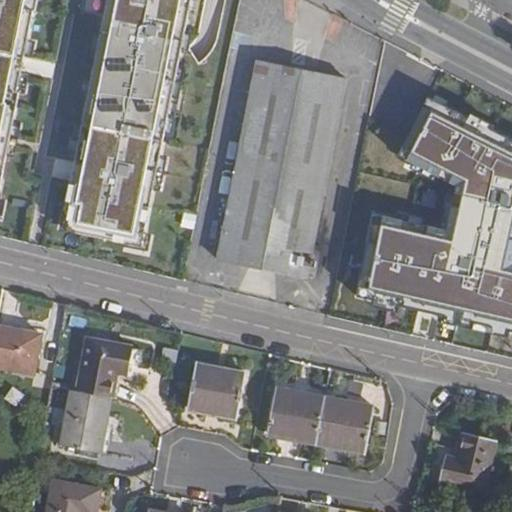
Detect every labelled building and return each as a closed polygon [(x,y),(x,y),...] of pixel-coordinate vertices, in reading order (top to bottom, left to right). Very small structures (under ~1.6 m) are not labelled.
[(37,0),(0,0),(0,181),(19,92),(17,92),(34,11),(36,11),(37,0)] [(191,0),(107,0),(65,215),(70,216),(68,229),(144,244),(191,0)] [(314,248),(347,79),(303,71),(259,62),(220,260),(308,276),(309,273),(314,274),(320,249),(314,248)] [(511,140),(429,99),(400,157),(457,186),(448,230),(374,215),(358,297),(511,333),(511,140)] [(45,333),(0,325),(0,366),(37,373),(45,333)] [(133,347),(88,339),(77,392),(112,398),(113,398),(118,373),(128,375),(133,347)] [(238,417),(246,374),(197,365),(189,409),(238,417)] [(277,390),(268,434),(316,443),(325,398),(277,390)] [(61,446),(101,453),(112,398),(77,392),(73,391),(61,446)] [(374,407),(325,398),(316,443),(366,452),(374,407)] [(463,434),(458,459),(448,457),(441,483),(485,492),(497,442),(463,434)] [(96,511),(100,491),(55,482),(49,511),(96,511)]
